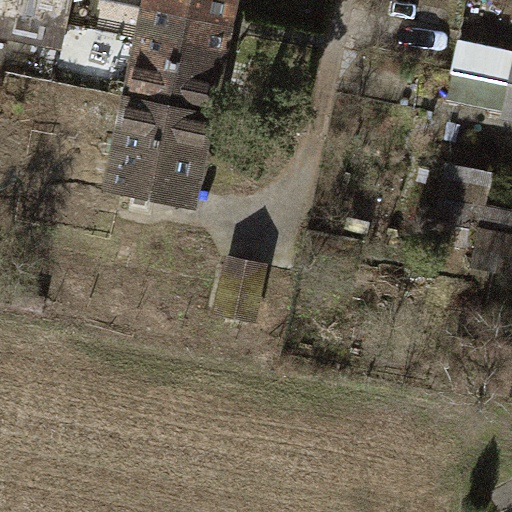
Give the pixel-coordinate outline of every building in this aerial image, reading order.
[(0,0),(0,23),(62,36),(69,0),(0,0)] [(226,21),(230,0),(147,0),(146,6),(226,21)] [(146,6),(129,93),(209,109),(226,21),(146,6)] [(129,93),(118,149),(110,187),(190,203),(209,109),(129,93)] [(53,176),(110,187),(118,149),(60,138),(53,176)] [(452,201),(491,205),(493,171),(455,167),(452,201)] [(465,214),(431,208),(427,230),(461,235),(465,214)] [(470,265),(511,272),(511,235),(477,228),(470,265)] [(266,262),(230,255),(219,312),(255,319),(266,262)] [(499,347),(447,333),(437,368),(489,383),(499,347)]
